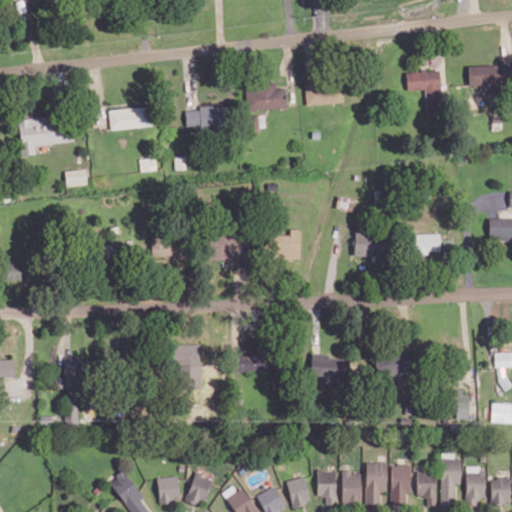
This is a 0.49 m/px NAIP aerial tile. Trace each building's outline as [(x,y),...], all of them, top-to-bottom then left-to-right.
[(468,86),(500,85),(500,64),(467,65),(468,86)] [(405,72),(407,90),(424,88),(426,113),(442,112),(439,70),(405,72)] [(275,87),(275,83),(245,84),(246,109),(286,107),(285,87),(275,87)] [(305,103),(342,102),(341,83),(305,84),(305,103)] [(149,104),(108,111),(111,130),(152,124),(149,104)] [(185,110),(186,127),(226,126),(226,105),(198,106),(198,110),(185,110)] [(265,127),(265,114),(249,115),(250,127),(265,127)] [(34,145),(72,140),(71,126),(59,127),(58,115),(18,119),(21,154),(35,153),(34,145)] [(139,159),(140,170),(156,169),(155,157),(139,159)] [(87,183),(85,168),(64,170),(67,186),(87,183)] [(353,198),(337,196),(336,208),(352,209),(353,198)] [(289,235),(269,235),(268,257),(299,258),(300,228),(289,228),(289,235)] [(382,255),(382,231),(354,232),(354,256),(382,255)] [(439,233),(413,234),(414,253),(440,252),(439,233)] [(151,256),(184,256),(185,235),(152,234),(151,256)] [(235,235),(208,234),(208,258),(234,259),(235,235)] [(453,238),(441,238),(442,249),(453,248),(453,238)] [(2,279),(21,278),(20,262),(1,263),(2,279)] [(171,344),(172,364),(176,364),(177,388),(201,388),(200,343),(171,344)] [(494,352),(494,366),(511,366),(511,351),(494,352)] [(234,371),(266,370),(265,352),(233,354),(234,371)] [(329,353),(310,353),(310,376),(344,378),(345,357),(329,356),(329,353)] [(374,355),(374,376),(411,375),(411,354),(374,355)] [(81,356),(63,356),(64,389),(82,388),(81,356)] [(14,357),(0,357),(0,376),(14,376),(14,357)] [(468,390),(453,390),(452,418),(468,418),(468,390)] [(490,421),(511,421),(511,403),(491,402),(490,421)] [(64,426),(77,425),(77,404),(64,404),(64,426)] [(440,504),(454,505),(454,483),(460,483),(461,458),(441,457),(440,504)] [(386,462),(365,461),(365,503),(380,503),(380,490),(386,490),(386,462)] [(410,464),(391,463),(391,503),(405,504),(405,492),(409,492),(410,464)] [(483,465),(466,465),(466,504),(476,504),(476,496),(484,496),(483,465)] [(237,470),(241,474),(245,469),(242,466),(237,470)] [(360,472),(350,473),(350,469),(341,469),(342,502),(361,502),(360,472)] [(148,511),(149,511),(139,499),(143,496),(123,470),(108,482),(131,511),(148,511)] [(335,470),(316,470),(317,496),(325,496),(325,503),(336,503),(335,470)] [(418,496),(426,496),(427,504),(436,504),(435,470),(417,471),(418,496)] [(210,477),(192,473),(185,499),(204,504),(210,477)] [(179,498),(176,475),(156,477),(159,503),(170,502),(170,499),(179,498)] [(290,505),(308,503),(304,476),(286,479),(290,505)] [(509,503),(510,477),(491,477),(491,503),(509,503)] [(278,511),(276,508),(283,505),(274,485),(256,494),(263,511),(278,511)] [(226,497),(235,511),(258,511),(242,486),(226,497)]
